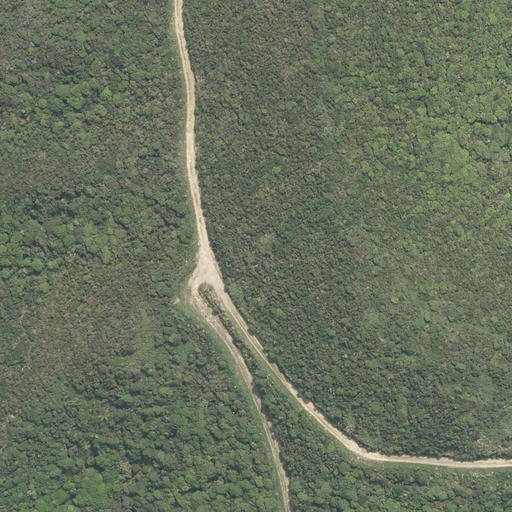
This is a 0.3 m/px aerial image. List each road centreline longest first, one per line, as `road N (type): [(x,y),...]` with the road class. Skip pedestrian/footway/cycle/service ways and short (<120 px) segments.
road 1 (track): [(164,0),(185,207),(241,348),(294,410),(360,456),(511,467)]
road 2 (track): [(202,265),(184,300),(240,394),(266,511)]
